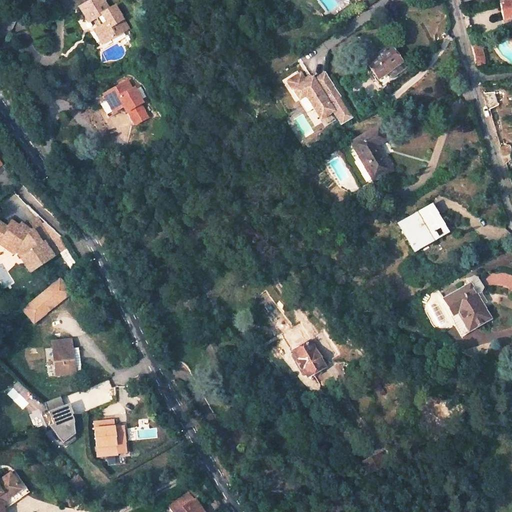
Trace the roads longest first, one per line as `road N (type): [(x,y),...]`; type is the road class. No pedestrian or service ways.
road 1 (tertiary): [(0,100),(95,251),(236,511)]
road 2 (residential): [(511,211),(450,0)]
